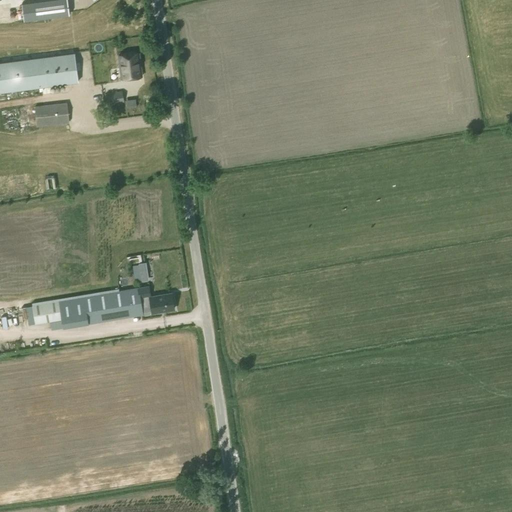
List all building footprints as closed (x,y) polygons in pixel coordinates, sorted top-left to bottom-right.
[(69,14),(66,0),(39,0),(22,2),(24,20),(69,14)] [(122,54),(118,55),(121,78),(125,78),(126,78),(136,77),(137,76),(142,76),(139,53),(134,53),(134,52),(122,54)] [(0,91),(78,82),(74,53),(0,62),(0,91)] [(122,91),(107,93),(108,105),(124,102),(122,91)] [(135,99),(125,100),(127,113),(137,111),(135,99)] [(67,103),(35,107),(38,126),(70,122),(67,103)] [(138,263),(138,264),(139,272),(147,271),(145,262),(138,263)] [(138,264),(132,265),(134,280),(141,279),(139,272),(138,264)] [(148,286),(32,305),(35,324),(50,321),(51,330),(142,315),(141,308),(150,307),(151,313),(174,309),(171,293),(150,296),(148,286)]
